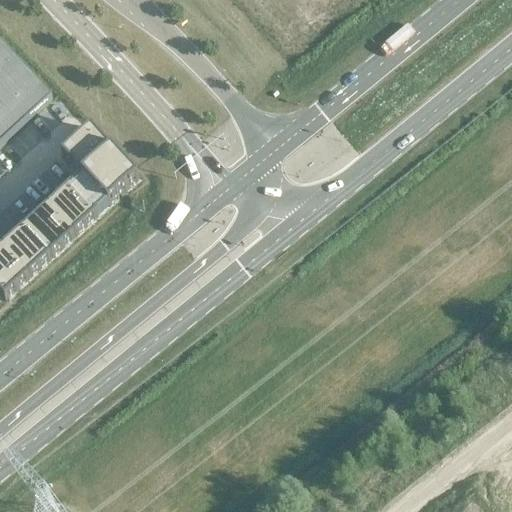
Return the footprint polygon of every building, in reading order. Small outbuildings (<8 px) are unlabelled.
[(0,150),(52,101),(0,45),(0,150)] [(91,130),(61,157),(82,180),(83,180),(112,153),(91,130)] [(82,180),(70,190),(97,220),(139,182),(112,153),(83,180),(82,180)] [(70,190),(47,211),(74,241),(97,220),(70,190)] [(47,211),(25,232),(51,261),(74,241),(47,211)] [(25,232),(2,252),(29,282),(51,261),(25,232)] [(2,252),(0,254),(0,297),(5,304),(29,282),(2,252)]
